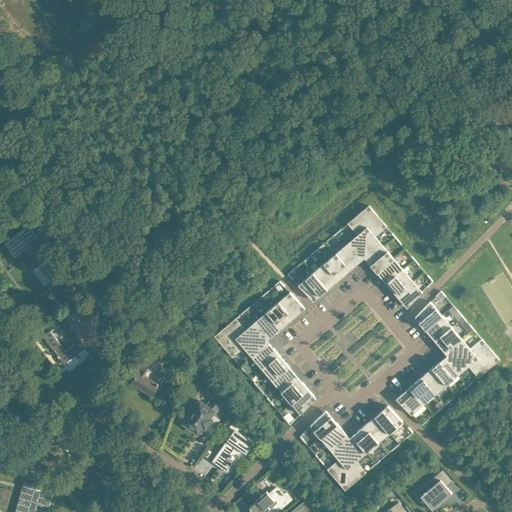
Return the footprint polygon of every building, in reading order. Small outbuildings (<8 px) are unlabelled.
[(359,257),(365,253),(369,205),(347,223),(357,234),(347,243),(359,257)] [(365,253),(369,258),(384,246),(375,236),(387,226),(369,205),(365,253)] [(15,256),(31,244),(37,252),(45,262),(43,264),(54,279),(63,271),(53,257),(42,243),(59,231),(57,228),(58,227),(54,222),(53,222),(51,219),(34,232),(28,225),(10,239),(9,238),(7,239),(8,240),(4,243),(15,256)] [(348,267),(359,257),(347,243),(336,253),(348,267)] [(378,269),(376,271),(377,272),(393,257),(384,246),(369,258),(378,269)] [(324,262),(338,279),(345,273),(343,271),(348,267),(336,253),(324,262)] [(377,272),(386,283),(403,269),(393,257),(377,272)] [(327,289),(338,279),(324,262),(313,272),(327,289)] [(386,283),(396,295),(413,280),(403,269),(386,283)] [(326,289),(327,289),(313,272),(298,284),(311,298),(324,287),(326,289)] [(409,305),(422,291),(413,280),(396,295),(399,293),(409,305)] [(103,290),(97,295),(105,306),(111,302),(103,290)] [(291,316),(303,305),(290,291),(278,301),(291,316)] [(286,319),(291,316),(278,301),(267,311),(281,328),(288,322),(286,319)] [(428,328),(443,316),(430,301),(415,317),(420,323),(422,321),(428,328)] [(72,313),(43,336),(54,350),(55,349),(57,352),(56,353),(58,355),(57,356),(59,358),(59,357),(64,363),(72,357),(90,344),(97,354),(98,354),(94,349),(100,345),(99,344),(105,339),(99,331),(93,336),(92,337),(85,327),(80,321),(89,315),(82,306),(73,312),(72,313)] [(267,311),(255,320),(268,335),(272,331),(274,333),(281,328),(267,311)] [(435,341),(452,326),(443,316),(428,328),(437,338),(434,340),(435,341)] [(236,318),(214,336),(262,339),(268,335),(255,320),(245,329),(236,318)] [(446,349),(461,337),(452,326),(435,341),(441,347),(443,345),(446,349)] [(244,347),(252,357),(267,345),(262,339),(214,336),(232,357),(244,347)] [(451,355),(499,359),(481,338),(470,348),(461,337),(446,349),(451,355)] [(252,357),(262,368),(279,354),(273,347),(271,349),(267,345),(252,357)] [(157,385),(146,378),(157,361),(138,349),(131,361),(141,367),(131,383),(137,387),(138,385),(152,394),(157,385)] [(262,368),(272,380),(288,366),(279,354),(262,368)] [(478,377),(499,359),(451,355),(448,358),(460,373),(468,366),(478,377)] [(448,383),(460,373),(448,358),(435,369),(448,383)] [(272,380),(281,391),(296,379),(287,368),(289,366),(288,366),(272,380)] [(448,383),(435,369),(433,367),(421,377),(435,393),(448,383)] [(423,404),(435,393),(421,377),(409,387),(411,389),(423,404)] [(296,379),(281,391),(291,403),(308,389),(302,382),(300,384),(296,379)] [(291,403),(300,414),(314,400),(311,397),(314,396),(308,389),(291,403)] [(411,414),(423,404),(411,389),(398,400),(411,414)] [(219,419),(213,415),(221,403),(212,397),(206,406),(199,400),(194,407),(192,406),(186,414),(188,416),(183,423),(185,424),(184,425),(189,429),(190,428),(197,433),(202,426),(204,428),(203,429),(209,433),(219,419)] [(378,417),(390,432),(403,421),(388,405),(381,410),(383,413),(378,417)] [(320,437),(337,423),(336,422),(334,424),(324,412),(310,425),(320,437)] [(218,453),(217,453),(211,461),(227,472),(242,451),(245,453),(253,442),(238,431),(245,422),(238,414),(224,433),(230,437),(218,453)] [(378,442),(390,432),(378,417),(373,422),(371,419),(364,425),(378,442)] [(341,432),(343,430),(337,423),(320,437),(330,449),(344,436),(341,432)] [(367,451),(378,442),(364,425),(357,431),(359,433),(355,437),(367,451)] [(327,468),(345,490),(349,442),(344,436),(330,449),(338,459),(327,468)] [(356,460),(367,451),(355,437),(349,442),(345,490),(366,472),(356,460)] [(424,493),(420,496),(432,510),(442,501),(441,500),(445,496),(446,498),(452,493),(445,485),(451,480),(442,469),(430,480),(434,485),(426,491),(425,490),(423,492),(424,493)] [(23,479),(14,511),(46,511),(53,487),(42,484),(40,491),(33,489),(35,482),(23,479)] [(260,496),(261,497),(249,508),(252,511),(274,511),(289,500),(280,490),(279,491),(275,487),(269,493),(267,490),(260,496)] [(289,511),(303,511),(314,503),(314,502),(312,504),(307,497),(289,511)] [(390,508),(393,511),(406,511),(398,502),(390,508)]
